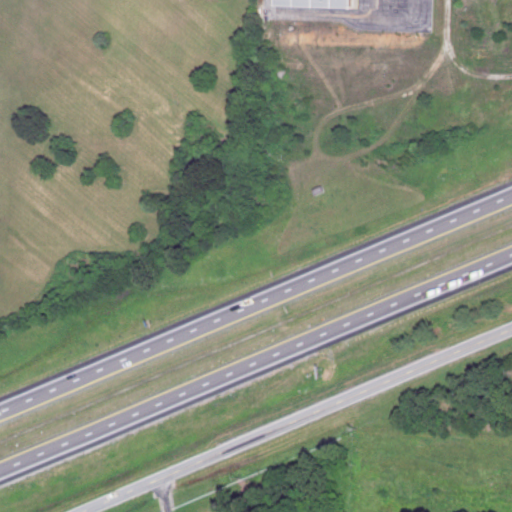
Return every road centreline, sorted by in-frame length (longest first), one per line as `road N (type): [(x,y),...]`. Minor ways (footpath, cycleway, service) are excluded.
road 1 (motorway): [(0,471),(511,254)]
road 2 (motorway): [(511,195),(0,408)]
road 3 (residential): [(80,511),(511,328)]
